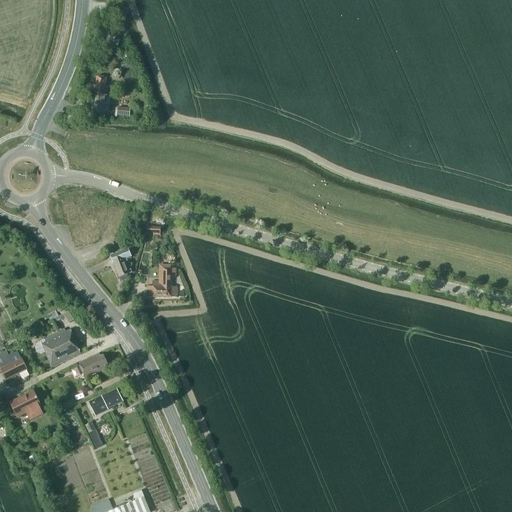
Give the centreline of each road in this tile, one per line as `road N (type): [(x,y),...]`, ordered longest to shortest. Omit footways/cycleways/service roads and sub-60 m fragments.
road 1 (tertiary): [(511,306),(49,175)]
road 2 (primary): [(213,511),(142,351),(65,259),(32,200)]
road 3 (primary): [(31,152),(72,57),(81,0)]
